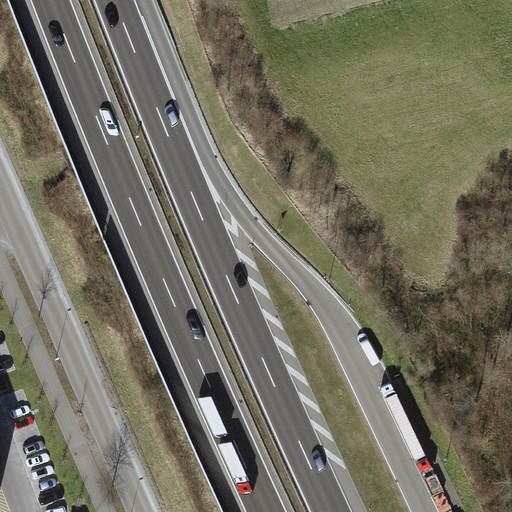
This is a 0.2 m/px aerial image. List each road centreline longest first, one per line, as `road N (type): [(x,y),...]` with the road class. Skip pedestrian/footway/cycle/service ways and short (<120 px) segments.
road 1 (motorway): [(52,0),(265,511)]
road 2 (motorway): [(332,511),(144,77)]
road 3 (residential): [(0,187),(139,511)]
road 4 (motorway): [(319,297),(247,221),(144,77)]
